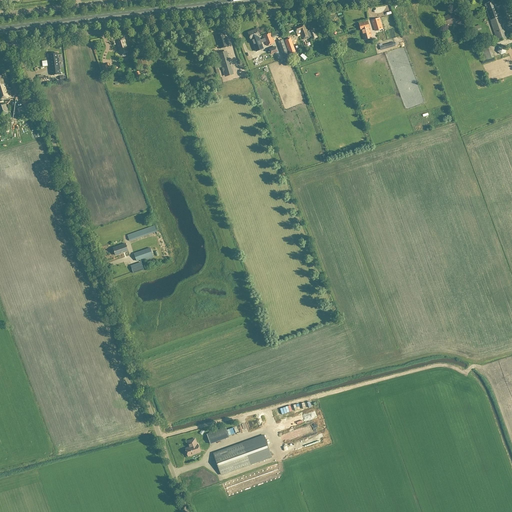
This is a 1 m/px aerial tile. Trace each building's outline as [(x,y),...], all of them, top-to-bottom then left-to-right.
[(485,5),(484,5),(485,7),(486,7),(486,8),(485,9),(489,21),(491,20),(492,23),(491,23),(497,42),(507,39),(501,20),(500,20),(499,18),(499,17),(497,10),(499,9),(502,19),(511,16),(506,4),(496,8),(495,5),(494,6),(493,2),(485,4),(485,5)] [(453,15),(442,19),(444,26),(455,23),(455,24),(459,23),(457,17),(454,18),(453,15)] [(379,19),(371,21),(374,32),(382,29),(379,19)] [(367,22),(358,25),(360,31),(363,41),(371,38),(369,29),(367,22)] [(309,38),(305,25),(294,29),(296,34),(300,33),(303,40),(309,38)] [(463,26),(457,28),(459,33),(460,33),(462,40),(467,39),(465,31),(463,26)] [(256,30),(247,33),(253,50),(262,47),(256,30)] [(217,41),(219,49),(228,47),(226,38),(225,38),(224,33),(216,36),(217,41)] [(262,36),(266,47),(274,44),(270,33),(262,36)] [(127,54),(127,53),(128,53),(124,39),(116,41),(120,55),(122,55),(122,56),(123,57),(127,56),(127,54)] [(291,39),(286,40),(291,57),(296,56),(291,39)] [(282,41),(278,42),(284,59),(288,58),(282,41)] [(143,44),(134,46),(137,56),(141,55),(140,51),(145,49),(143,44)] [(506,49),(502,46),(498,47),(497,52),(500,55),(505,54),(506,49)] [(490,47),(480,51),(484,61),(493,58),(490,47)] [(224,52),(217,54),(224,76),(231,74),(224,52)] [(49,54),(47,55),(47,58),(49,58),(49,61),(48,61),(49,67),(50,67),(50,69),(49,70),(50,76),(60,75),(58,59),(57,59),(57,53),(49,54)] [(144,58),(136,60),(138,68),(147,66),(144,58)] [(111,73),(110,70),(108,64),(101,66),(103,72),(104,76),(111,73)] [(0,76),(0,99),(2,99),(2,98),(6,97),(6,98),(10,96),(8,91),(12,90),(11,88),(8,89),(6,83),(4,84),(2,76),(0,76)] [(17,80),(9,82),(11,88),(12,90),(14,95),(21,93),(17,80)] [(129,241),(156,232),(154,227),(127,236),(129,241)] [(125,244),(113,249),(115,256),(128,251),(125,244)] [(150,249),(134,254),(136,261),(152,256),(150,249)] [(247,420),(248,425),(258,422),(256,416),(247,420)] [(207,434),(210,444),(229,437),(226,427),(207,434)] [(264,436),(213,454),(221,476),(272,457),(264,436)] [(195,438),(187,441),(189,447),(185,448),(188,456),(200,451),(197,444),(195,438)]
